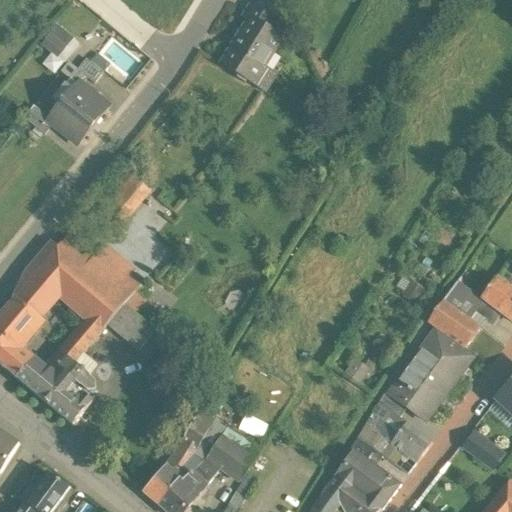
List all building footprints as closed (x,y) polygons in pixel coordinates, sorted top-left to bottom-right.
[(0,0),(0,14),(9,3),(12,0),(0,0)] [(268,3),(262,0),(254,0),(244,17),(249,20),(250,19),(271,32),(278,21),(268,3)] [(0,36),(20,12),(9,3),(0,14),(0,36)] [(249,20),(222,64),(235,72),(237,78),(244,82),(250,81),(253,83),(254,83),(264,66),(282,38),(271,32),(250,19),(249,20)] [(77,47),(55,31),(41,49),(63,66),(77,47)] [(103,71),(85,58),(76,70),(77,70),(86,77),(94,82),(103,71)] [(274,73),(264,66),(254,83),(264,89),(274,73)] [(107,107),(80,87),(86,77),(77,70),(54,100),(62,106),(52,121),(80,142),(107,107)] [(52,125),(31,109),(23,119),(44,135),(52,125)] [(124,172),(92,209),(116,229),(148,193),(124,172)] [(103,248),(91,262),(65,240),(57,250),(109,294),(110,295),(131,271),(103,248)] [(57,250),(36,276),(59,294),(60,294),(89,319),(109,294),(57,250)] [(36,276),(14,301),(38,321),(60,294),(59,294),(36,276)] [(495,279),(494,279),(490,285),(482,297),(511,318),(511,290),(502,284),(495,279)] [(475,296),(456,283),(448,294),(467,308),(475,296)] [(141,302),(130,293),(124,304),(133,312),(141,302)] [(89,319),(42,374),(56,385),(61,379),(73,366),(106,327),(121,309),(124,304),(110,295),(109,294),(89,319)] [(14,301),(0,318),(0,366),(2,368),(15,352),(40,323),(38,321),(14,301)] [(478,327),(442,302),(428,322),(436,328),(464,347),(478,327)] [(121,309),(106,327),(136,351),(151,334),(121,309)] [(464,347),(436,328),(389,393),(388,393),(407,407),(421,417),(439,391),(445,394),(473,354),(464,347)] [(15,352),(2,368),(16,379),(30,364),(15,352)] [(71,387),(61,379),(56,385),(42,374),(30,364),(16,379),(73,425),(90,403),(71,387)] [(80,372),(73,366),(61,379),(71,387),(73,384),(78,387),(80,387),(85,391),(93,391),(92,382),(87,378),(87,377),(82,373),(83,372),(81,371),(80,372)] [(511,382),(496,400),(511,414),(511,382)] [(407,407),(388,393),(389,393),(385,390),(379,401),(400,416),(407,407)] [(199,412),(190,427),(203,435),(212,421),(199,412)] [(390,412),(376,431),(392,442),(405,423),(390,412)] [(203,435),(194,447),(208,455),(226,428),(212,421),(203,435)] [(431,442),(405,423),(392,442),(418,460),(431,442)] [(203,435),(190,427),(182,439),(194,447),(203,435)] [(237,484),(262,448),(226,428),(208,455),(191,473),(205,485),(217,471),(237,484)] [(0,473),(19,444),(0,431),(0,473)] [(492,470),(503,454),(475,434),(463,450),(492,470)] [(182,439),(164,468),(174,476),(189,452),(190,453),(194,447),(182,439)] [(383,455),(357,439),(351,448),(375,466),(383,455)] [(375,466),(351,448),(335,470),(337,475),(352,486),(383,508),(401,484),(375,466)] [(164,468),(144,492),(159,506),(180,480),(174,476),(164,468)] [(247,472),(235,492),(245,498),(257,478),(247,472)] [(47,473),(36,487),(31,483),(18,500),(24,504),(17,511),(55,511),(71,491),(47,473)] [(180,480),(159,506),(166,511),(182,511),(205,485),(191,473),(183,482),(180,480)] [(337,475),(311,511),(332,511),(339,503),(352,486),(337,475)] [(511,511),(511,486),(509,484),(491,505),(499,511),(511,511)] [(380,511),(383,508),(352,486),(339,503),(350,511),(380,511)] [(245,498),(235,492),(229,502),(239,508),(245,498)] [(229,502),(222,511),(236,511),(239,508),(229,502)]
